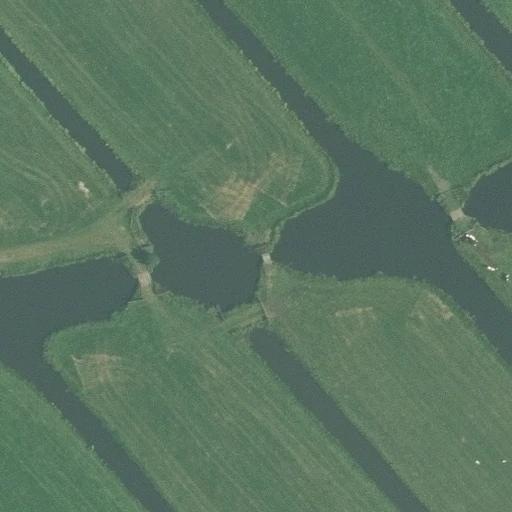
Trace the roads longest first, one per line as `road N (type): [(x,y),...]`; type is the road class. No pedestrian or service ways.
road 1 (track): [(151,299),(311,511)]
road 2 (track): [(176,161),(94,241),(0,262)]
road 3 (track): [(80,511),(0,410)]
